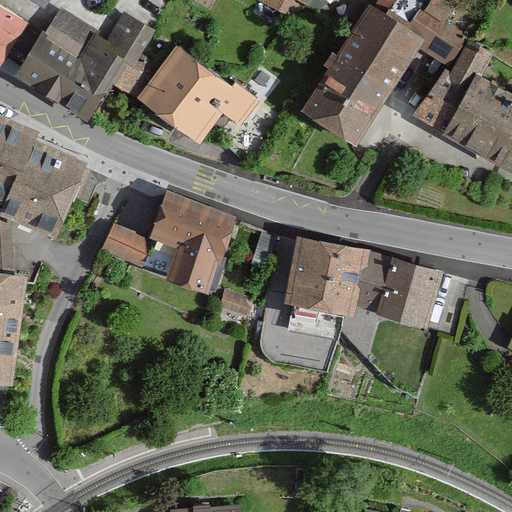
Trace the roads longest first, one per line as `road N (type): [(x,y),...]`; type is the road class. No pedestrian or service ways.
road 1 (secondary): [(127,153),(345,224),(511,253)]
road 2 (residential): [(127,153),(52,328),(35,427),(13,462)]
road 3 (secondary): [(0,85),(127,153)]
